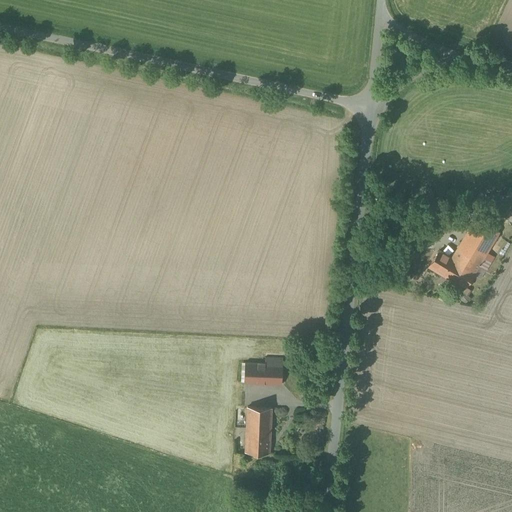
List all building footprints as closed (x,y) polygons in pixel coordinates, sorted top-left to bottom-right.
[(511,183),(509,182),(501,197),(511,204),(511,183)] [(442,193),(427,191),(426,202),(441,204),(442,193)] [(420,250),(428,221),(412,216),(404,247),(420,250)] [(477,218),(453,258),(449,263),(464,273),(468,266),(476,271),(500,231),(477,218)] [(467,287),(476,271),(468,266),(464,273),(449,263),(453,258),(440,250),(431,264),(467,287)] [(283,358),(266,357),(265,363),(265,383),(282,384),(283,358)] [(265,363),(245,362),(245,382),(265,383),(265,363)] [(272,407),(248,406),(247,429),(262,430),(262,426),(271,426),(272,407)] [(262,430),(247,429),(246,451),(270,452),(271,426),(262,426),(262,430)]
